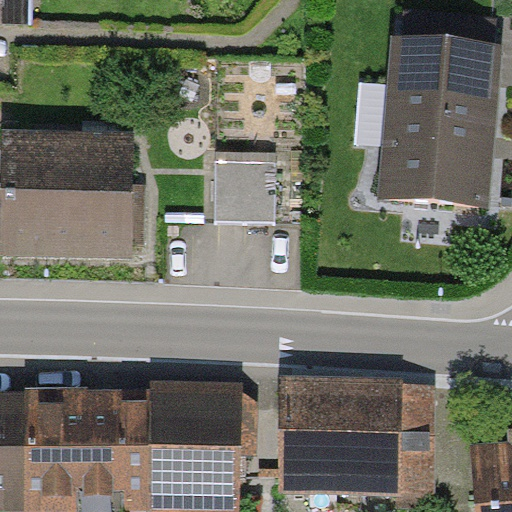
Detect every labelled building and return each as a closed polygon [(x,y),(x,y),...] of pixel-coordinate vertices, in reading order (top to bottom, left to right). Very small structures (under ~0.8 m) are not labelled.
[(385,205),(497,214),(510,54),(398,45),(385,205)] [(14,143),(12,263),(139,265),(141,145),(14,143)] [(216,164),(216,226),(277,226),(278,164),(216,164)] [(24,399),(0,398),(0,508),(27,509),(24,399)] [(242,399),(24,399),(27,509),(239,506),(242,399)] [(417,401),(288,402),(289,502),(418,501),(417,401)] [(511,511),(511,459),(477,462),(481,511),(511,511)]
